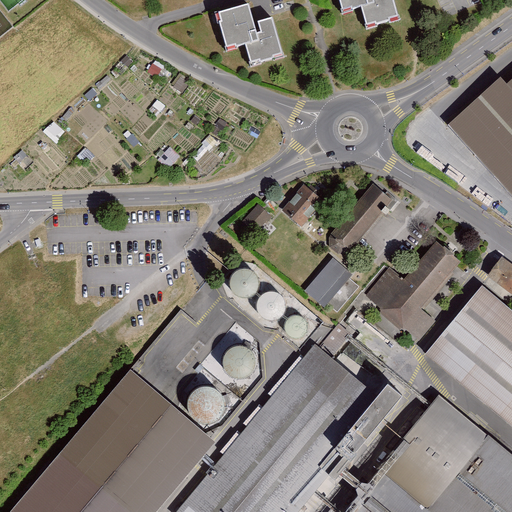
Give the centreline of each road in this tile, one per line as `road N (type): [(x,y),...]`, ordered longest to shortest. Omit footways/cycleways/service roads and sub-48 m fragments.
road 1 (residential): [(91,0),(199,68),(322,119)]
road 2 (tertiary): [(277,172),(239,191),(36,203)]
road 3 (unclassified): [(370,151),(511,243)]
